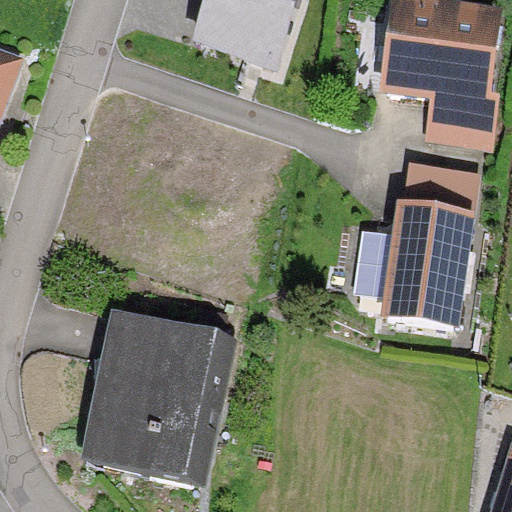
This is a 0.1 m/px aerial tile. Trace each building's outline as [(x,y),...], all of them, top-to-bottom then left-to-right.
[(292,0),(210,0),(196,49),(270,72),(292,0)] [(501,93),(491,92),(504,7),(457,0),(391,0),(379,91),(432,98),(425,143),(493,152),(501,93)] [(449,335),(463,233),(398,223),(395,245),(360,240),(352,296),(358,303),(386,307),(384,326),(449,335)] [(146,483),(189,492),(208,404),(214,405),(226,349),(113,325),(89,436),(153,450),(146,483)] [(511,511),(511,460),(495,511),(511,511)]
